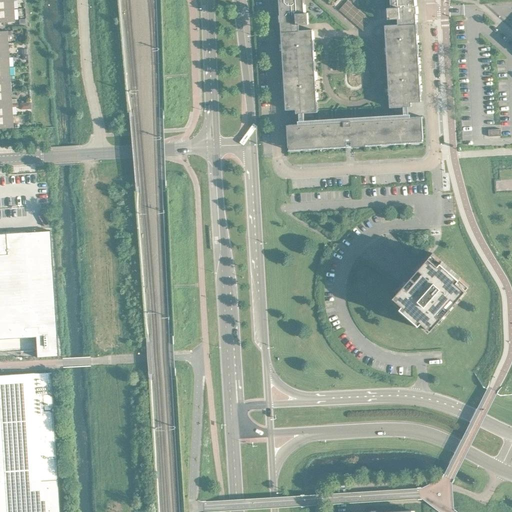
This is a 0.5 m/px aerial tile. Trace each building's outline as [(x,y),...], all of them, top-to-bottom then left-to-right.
[(0,0),(0,9),(14,9),(13,0),(0,0)] [(313,59),(312,50),(314,50),(314,48),(314,49),(312,49),(311,40),(313,39),(313,40),(314,40),(313,28),(300,29),(300,23),(309,23),(308,12),(305,12),(304,1),(304,2),(302,2),(302,0),(391,0),(391,7),(388,7),(388,18),(398,17),(399,23),(385,24),(386,36),(387,36),(387,35),(388,35),(389,44),(387,44),(387,46),(387,45),(389,45),(389,54),(388,54),(387,54),(387,56),(388,56),(388,55),(389,55),(390,64),(389,64),(388,64),(388,66),(389,66),(390,66),(391,75),(389,75),(389,74),(389,76),(391,76),(391,85),(390,85),(389,85),(389,87),(390,87),(390,86),(391,86),(392,95),(391,95),(390,95),(390,97),(391,97),(391,96),(392,96),(392,105),(391,105),(390,105),(391,107),(412,105),(412,101),(421,101),(421,93),(419,93),(419,91),(421,91),(420,76),(418,76),(418,74),(419,74),(420,74),(420,73),(419,73),(418,73),(418,71),(420,71),(419,56),(417,56),(416,54),(418,53),(418,54),(419,54),(419,53),(418,53),(416,53),(416,51),(418,51),(418,35),(415,35),(415,34),(417,33),(416,12),(417,12),(416,5),(415,0),(279,0),(281,13),(280,14),(280,20),(281,20),(282,42),(284,42),(285,44),(282,44),(283,59),(285,59),(286,61),(284,61),(284,62),(286,62),(286,64),(284,64),(285,79),(287,79),(287,82),(285,82),(285,81),(285,83),(286,83),(285,82),(287,82),(287,84),(285,84),(286,100),(288,100),(288,102),(286,102),(287,109),(296,108),(297,112),(318,111),(318,109),(317,109),(317,110),(316,110),(315,101),(317,100),(317,101),(317,100),(317,99),(315,100),(315,90),(316,90),(316,91),(317,91),(317,89),(316,89),(314,89),(314,80),(316,80),(316,81),(316,79),(315,79),(314,79),(313,70),(315,70),(316,70),(315,68),(315,69),(313,69),(313,60),(314,60),(315,60),(315,58),(314,58),(314,59),(313,59)] [(348,0),(347,0),(340,9),(364,30),(372,20),(367,16),(357,7),(348,0)] [(14,9),(0,9),(0,21),(15,21),(14,9)] [(0,30),(0,42),(8,42),(8,34),(7,30),(0,30)] [(0,42),(0,54),(9,54),(8,42),(0,42)] [(0,54),(0,66),(10,66),(9,54),(0,54)] [(0,66),(0,78),(10,78),(10,66),(0,66)] [(0,78),(0,90),(11,90),(10,78),(0,78)] [(0,90),(0,103),(12,102),(12,99),(11,90),(0,90)] [(0,103),(0,115),(13,114),(12,107),(12,102),(0,103)] [(13,114),(0,115),(0,127),(13,127),(13,114)] [(352,146),(366,145),(367,145),(366,144),(374,143),(374,140),(380,140),(380,143),(389,143),(389,139),(394,139),(394,142),(403,142),(403,138),(408,138),(409,141),(417,141),(417,138),(423,137),(423,138),(424,138),(422,116),(379,118),(364,119),(346,120),(303,123),(287,124),(289,146),(290,146),(290,145),(295,145),(296,148),(304,148),(304,144),(310,144),(310,147),(319,147),(319,144),(324,143),(324,146),(333,146),(333,143),(339,142),(339,146),(347,145),(347,141),(352,140),(352,146)] [(0,338),(36,336),(36,349),(36,350),(37,357),(48,356),(59,355),(51,231),(51,230),(41,230),(31,231),(26,231),(25,231),(18,231),(8,232),(6,232),(0,232),(0,338)] [(392,298),(429,331),(470,285),(433,252),(412,275),(392,298)] [(0,511),(59,511),(51,372),(49,372),(43,372),(0,374),(0,511)]
